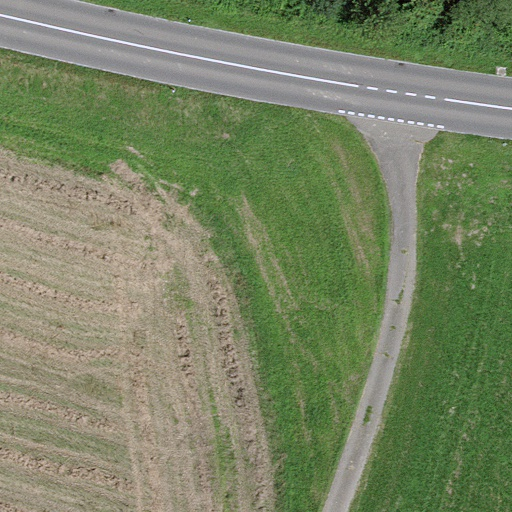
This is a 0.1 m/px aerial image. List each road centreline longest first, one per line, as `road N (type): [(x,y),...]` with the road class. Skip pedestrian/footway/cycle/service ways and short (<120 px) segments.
road 1 (secondary): [(511,108),(397,93),(0,13)]
road 2 (track): [(338,511),(393,356),(397,93)]
